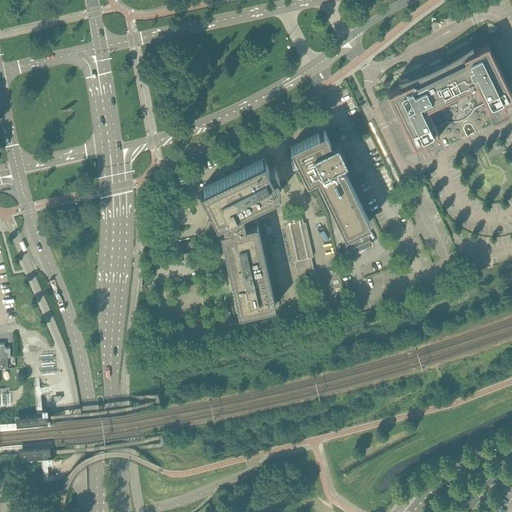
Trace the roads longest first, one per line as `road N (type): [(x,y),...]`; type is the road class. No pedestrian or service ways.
road 1 (secondary): [(124,511),(110,398),(115,150)]
road 2 (secondary): [(17,174),(77,346),(97,511)]
road 3 (tertiary): [(115,150),(184,133),(251,102),(405,0)]
road 4 (tertiary): [(317,0),(101,48)]
road 5 (secondary): [(511,445),(467,462),(415,511)]
